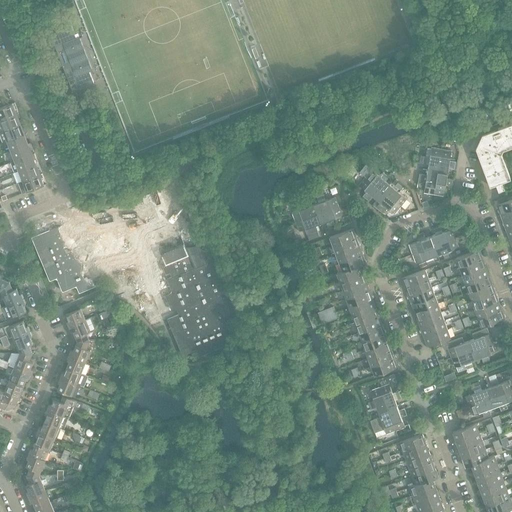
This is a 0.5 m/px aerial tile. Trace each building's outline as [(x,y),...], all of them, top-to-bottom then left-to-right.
[(88,70),(75,37),(76,37),(71,25),(70,25),(52,33),(53,33),(74,88),(74,89),(92,82),(93,82),(94,82),(89,70),(88,70)] [(0,119),(16,114),(12,103),(0,107),(0,119)] [(20,124),(16,114),(0,119),(0,122),(3,130),(20,124)] [(510,178),(501,154),(503,150),(510,147),(511,149),(511,122),(482,134),(476,148),(490,186),(496,184),(498,191),(504,188),(504,187),(510,185),(508,179),(510,178)] [(24,134),(20,124),(3,130),(3,131),(0,131),(0,136),(2,143),(7,141),(24,134)] [(28,144),(24,134),(7,141),(11,150),(28,144)] [(32,154),(28,144),(11,150),(15,161),(32,154)] [(427,147),(425,156),(427,157),(426,164),(428,164),(428,170),(437,171),(441,149),(431,147),(431,148),(427,147)] [(441,149),(437,171),(447,173),(448,168),(454,169),(455,161),(449,160),(451,151),(441,149)] [(35,164),(32,154),(15,161),(19,171),(35,164)] [(39,174),(35,164),(19,171),(23,181),(39,174)] [(366,164),(359,172),(365,177),(383,192),(389,184),(372,169),(366,164)] [(419,174),(417,184),(425,185),(424,192),(433,193),(437,171),(428,170),(427,175),(419,174)] [(437,171),(433,193),(443,195),(445,185),(451,186),(452,179),(446,178),(447,173),(437,171)] [(44,185),(39,174),(23,181),(27,191),(44,185)] [(365,177),(359,185),(367,191),(363,196),(368,201),(372,196),(376,199),(383,192),(365,177)] [(389,184),(383,192),(400,206),(407,198),(389,184)] [(383,192),(376,199),(394,214),(400,206),(383,192)] [(319,202),(313,204),(317,214),(338,206),(335,197),(326,200),(323,194),(317,197),(319,202)] [(298,210),(292,212),(296,221),(317,214),(313,204),(308,206),(304,196),(294,199),(298,210)] [(511,209),(511,198),(497,205),(500,214),(511,209)] [(88,233),(86,280),(118,281),(136,282),(168,322),(205,293),(175,256),(193,218),(154,199),(136,235),(88,233)] [(338,206),(317,214),(320,223),(341,215),(338,206)] [(503,222),(511,218),(511,209),(500,214),(503,222)] [(317,214),(296,221),(299,231),(309,228),(311,233),(317,231),(315,225),(320,223),(317,214)] [(511,228),(511,218),(503,222),(506,231),(511,228)] [(332,246),(356,237),(353,228),(330,237),(332,246)] [(436,234),(430,236),(434,246),(455,238),(451,228),(442,232),(442,230),(435,232),(436,234)] [(418,241),(409,244),(413,254),(434,246),(430,236),(425,238),(425,236),(418,239),(418,241)] [(359,246),(356,237),(332,246),(336,254),(359,246)] [(455,238),(434,246),(437,255),(443,253),(444,256),(450,253),(449,251),(458,247),(455,238)] [(339,262),(362,254),(359,246),(336,254),(339,262)] [(434,246),(413,254),(416,263),(425,259),(426,262),(433,259),(432,257),(437,255),(434,246)] [(482,258),(479,249),(456,258),(459,267),(482,258)] [(365,263),(362,254),(339,262),(342,271),(360,264),(360,265),(365,263)] [(462,275),(485,266),(482,258),(459,267),(462,275)] [(339,281),(363,273),(360,265),(360,264),(342,271),(336,273),(339,281)] [(465,283),(488,275),(485,266),(462,275),(465,283)] [(428,278),(425,269),(402,278),(405,286),(428,278)] [(0,290),(0,291),(9,281),(1,278),(3,274),(0,273),(0,290)] [(342,290),(366,281),(363,273),(339,281),(342,290)] [(468,292),(491,283),(488,275),(465,283),(468,292)] [(431,286),(428,278),(405,286),(408,294),(431,286)] [(19,294),(16,288),(12,289),(9,281),(0,291),(7,305),(23,298),(21,293),(19,294)] [(345,298),(369,290),(366,281),(342,290),(345,298)] [(495,292),(491,283),(468,292),(472,300),(495,292)] [(411,303),(434,295),(431,286),(408,294),(411,303)] [(372,298),(369,290),(345,298),(349,307),(372,298)] [(475,309),(498,300),(495,292),(472,300),(475,309)] [(438,303),(434,295),(411,303),(415,312),(438,303)] [(25,304),(23,298),(7,305),(7,306),(2,308),(1,307),(0,307),(0,313),(3,312),(6,319),(26,311),(23,304),(25,304)] [(352,315),(375,306),(372,298),(349,307),(352,315)] [(501,309),(498,300),(475,309),(478,317),(501,309)] [(418,321),(441,312),(438,303),(415,312),(418,321)] [(378,315),(375,306),(352,315),(355,324),(378,315)] [(67,321),(69,326),(85,320),(80,308),(66,314),(68,320),(67,321)] [(504,318),(501,309),(478,317),(481,326),(504,318)] [(421,329),(444,320),(441,312),(418,321),(421,329)] [(358,333),(381,324),(378,315),(355,324),(358,333)] [(29,331),(27,326),(25,326),(23,320),(9,326),(13,337),(29,331)] [(90,331),(85,320),(69,326),(71,331),(73,331),(77,340),(90,341),(86,333),(90,331)] [(424,337),(447,329),(444,320),(421,329),(424,337)] [(385,333),(381,324),(358,333),(361,341),(385,333)] [(450,338),(447,329),(424,337),(427,346),(450,338)] [(33,343),(30,337),(32,336),(29,331),(13,337),(19,353),(32,353),(29,345),(33,343)] [(364,349),(388,341),(385,333),(361,341),(364,349)] [(490,333),(469,341),(472,350),(493,342),(490,333)] [(462,337),(448,342),(450,348),(448,348),(451,358),(472,350),(469,341),(464,342),(462,337)] [(85,362),(90,350),(87,348),(90,341),(77,340),(73,350),(71,350),(69,355),(85,362)] [(391,349),(388,341),(364,349),(368,358),(391,349)] [(493,342),(472,350),(476,359),(497,352),(493,342)] [(394,358),(391,349),(368,358),(371,367),(394,358)] [(472,350),(451,358),(455,367),(464,364),(465,366),(472,364),(471,361),(476,359),(472,350)] [(30,369),(33,362),(29,360),(32,353),(19,353),(13,368),(30,375),(32,369),(30,369)] [(81,373),(85,362),(69,355),(67,360),(69,361),(66,367),(81,373)] [(398,367),(394,358),(371,367),(374,375),(398,367)] [(358,371),(361,370),(360,366),(349,370),(350,374),(353,374),(358,371)] [(76,384),(81,373),(66,367),(64,373),(62,372),(60,377),(76,384)] [(28,380),(30,375),(13,368),(9,379),(23,385),(26,379),(28,380)] [(80,385),(76,384),(60,377),(58,382),(60,383),(57,389),(75,397),(80,385)] [(16,402),(23,385),(9,379),(4,390),(0,387),(0,404),(5,407),(7,406),(9,409),(15,407),(13,403),(16,402)] [(492,386),(487,388),(490,398),(511,390),(511,389),(511,388),(511,382),(511,381),(508,382),(508,381),(499,384),(498,382),(491,384),(492,386)] [(389,384),(379,387),(387,408),(397,405),(395,400),(397,399),(395,392),(392,393),(389,384)] [(379,387),(370,391),(378,412),(387,408),(379,387)] [(475,393),(465,396),(469,406),(490,398),(487,388),(481,390),(480,388),(474,390),(475,393)] [(511,392),(511,390),(490,398),(493,407),(499,405),(500,408),(506,405),(505,403),(511,400),(511,392)] [(74,407),(77,401),(63,395),(60,401),(74,407)] [(69,418),(74,407),(60,401),(53,398),(51,404),(49,404),(47,409),(68,418),(69,418)] [(490,398),(469,406),(472,415),(493,407),(490,398)] [(87,412),(89,406),(83,403),(80,409),(87,412)] [(397,405),(387,408),(395,430),(404,426),(401,417),(403,416),(401,409),(399,410),(397,405)] [(380,417),(370,420),(374,432),(384,429),(386,433),(395,430),(387,408),(378,412),(380,417)] [(64,429),(68,418),(47,409),(45,414),(47,415),(44,421),(61,427),(64,429)] [(502,424),(499,415),(492,417),(495,426),(502,424)] [(56,438),(61,427),(44,421),(42,427),(40,426),(38,431),(54,438),(56,438)] [(479,432),(475,423),(452,432),(456,441),(479,432)] [(49,449),(54,438),(38,431),(36,436),(37,437),(35,443),(49,449)] [(80,442),(82,436),(73,432),(72,433),(75,440),(80,442)] [(459,449),(482,441),(479,432),(456,441),(459,449)] [(425,442),(422,434),(399,442),(402,451),(425,442)] [(462,458),(485,449),(482,441),(459,449),(462,458)] [(405,459),(428,451),(425,442),(402,451),(405,459)] [(45,460),(49,449),(35,443),(33,449),(31,448),(29,453),(45,460)] [(488,458),(488,457),(485,449),(462,458),(465,467),(471,465),(488,458)] [(409,468),(432,459),(428,451),(405,459),(409,468)] [(39,475),(45,460),(29,453),(27,459),(28,459),(26,466),(30,467),(27,475),(39,475)] [(497,464),(493,455),(488,457),(488,458),(471,465),(474,472),(497,464)] [(435,468),(432,459),(409,468),(412,476),(435,468)] [(477,481),(500,472),(497,464),(474,472),(477,481)] [(438,477),(435,468),(412,476),(415,484),(432,478),(432,479),(438,477)] [(480,489),(503,481),(500,472),(477,481),(480,489)] [(45,490),(39,475),(27,475),(30,483),(26,484),(28,491),(27,492),(29,497),(45,490)] [(435,487),(432,479),(432,478),(415,484),(409,487),(412,495),(435,487)] [(483,498),(506,489),(503,481),(480,489),(483,498)] [(415,503),(438,495),(435,487),(412,495),(415,503)] [(510,498),(506,489),(483,498),(486,506),(510,498)] [(50,501),(45,490),(29,497),(31,502),(33,501),(35,507),(50,501)] [(418,511),(441,503),(438,495),(415,503),(418,511)] [(488,511),(496,511),(511,506),(511,504),(510,498),(486,506),(488,511)] [(54,511),(50,501),(35,507),(37,511),(54,511)] [(444,511),(445,511),(441,503),(418,511),(444,511)]
